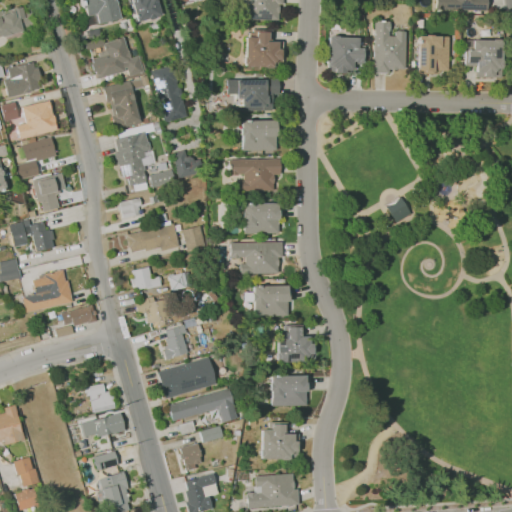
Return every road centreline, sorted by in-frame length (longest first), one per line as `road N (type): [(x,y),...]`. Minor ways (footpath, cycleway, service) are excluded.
road 1 (residential): [(45,0),(91,158),(94,244),(165,511)]
road 2 (residential): [(325,511),(324,441),(341,380),(340,341),(307,259),(311,0)]
road 3 (residential): [(511,101),(307,99)]
road 4 (residential): [(117,337),(0,372)]
